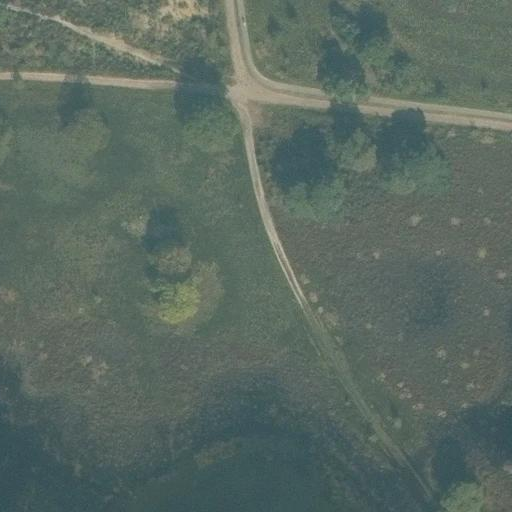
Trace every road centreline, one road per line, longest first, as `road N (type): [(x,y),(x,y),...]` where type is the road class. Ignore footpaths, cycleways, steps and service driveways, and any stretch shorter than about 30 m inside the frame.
road 1 (track): [(246,96),(263,213),(289,281),(356,402),(432,511)]
road 2 (track): [(511,129),(246,96)]
road 3 (track): [(0,80),(200,90)]
